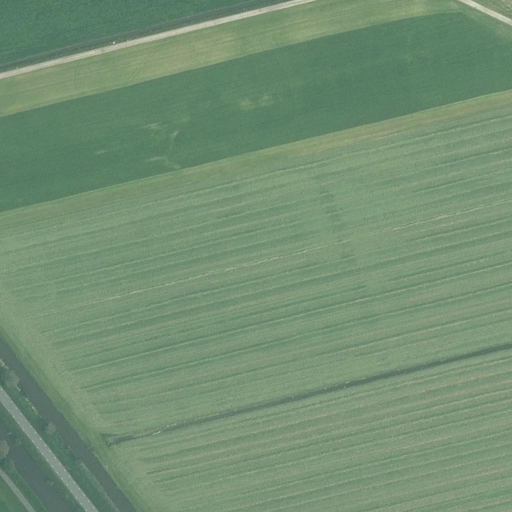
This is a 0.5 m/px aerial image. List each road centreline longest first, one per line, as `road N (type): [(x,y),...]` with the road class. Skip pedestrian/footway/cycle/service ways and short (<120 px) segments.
road 1 (track): [(0,76),(310,0),(461,0),(511,24)]
road 2 (tertiary): [(91,511),(0,393)]
